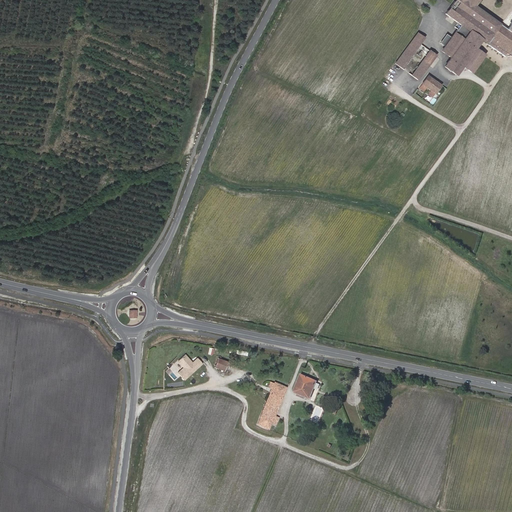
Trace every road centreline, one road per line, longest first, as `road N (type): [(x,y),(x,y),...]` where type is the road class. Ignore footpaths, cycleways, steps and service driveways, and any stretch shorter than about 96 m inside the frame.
road 1 (tertiary): [(511,389),(152,316)]
road 2 (track): [(310,348),(501,71),(511,69)]
road 3 (tertiary): [(276,0),(139,291)]
road 4 (track): [(251,511),(281,443),(246,428),(243,399),(206,387),(133,399)]
road 5 (unclassified): [(133,332),(118,511)]
road 6 (track): [(216,0),(210,74),(190,145),(195,170)]
road 7 (track): [(281,443),(437,511)]
